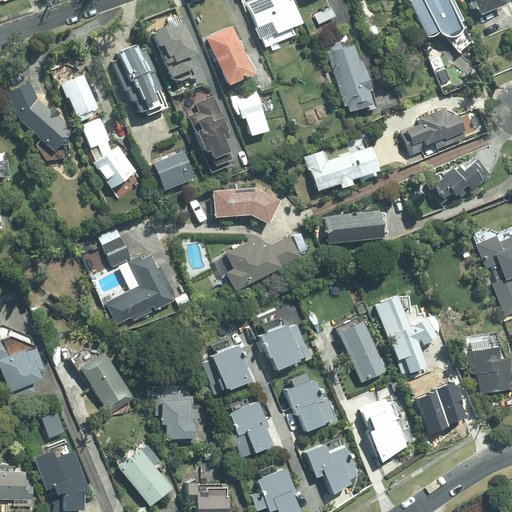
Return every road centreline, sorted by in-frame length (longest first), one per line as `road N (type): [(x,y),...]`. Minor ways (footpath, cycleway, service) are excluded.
road 1 (unknown): [(7,280),(36,327),(113,511)]
road 2 (residential): [(511,451),(409,511)]
